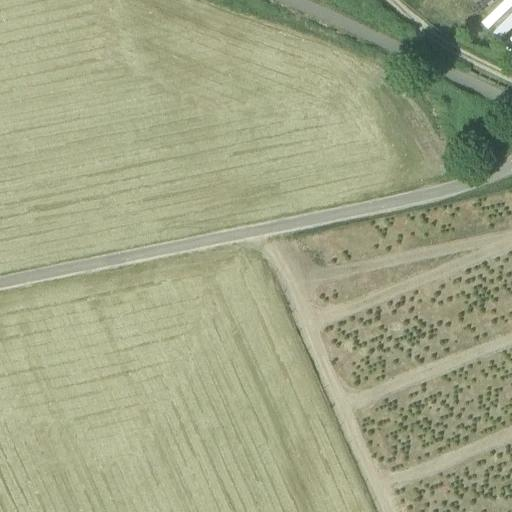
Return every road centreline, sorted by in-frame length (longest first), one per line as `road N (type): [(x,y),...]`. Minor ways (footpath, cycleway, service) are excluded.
road 1 (track): [(511,163),(424,196),(0,284)]
road 2 (track): [(511,79),(437,42),(387,0)]
